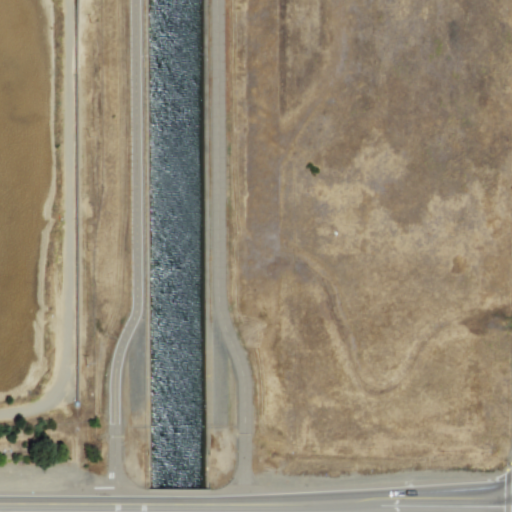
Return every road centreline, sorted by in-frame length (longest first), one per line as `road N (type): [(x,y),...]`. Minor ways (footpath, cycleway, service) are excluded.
road 1 (tertiary): [(210,502),(511,503)]
road 2 (tertiary): [(0,501),(154,502)]
